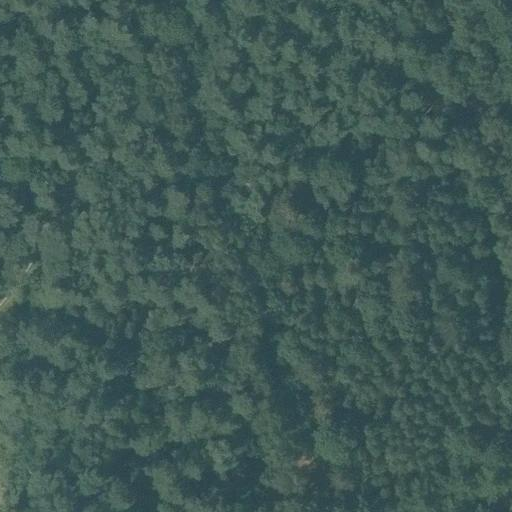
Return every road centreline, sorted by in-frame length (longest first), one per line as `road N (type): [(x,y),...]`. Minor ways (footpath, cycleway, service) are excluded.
road 1 (track): [(161,0),(259,284)]
road 2 (track): [(259,284),(0,373)]
road 3 (track): [(509,204),(259,284)]
road 4 (unknown): [(101,504),(267,309)]
road 5 (track): [(259,284),(323,448),(330,511)]
road 6 (track): [(509,204),(452,52),(442,0)]
